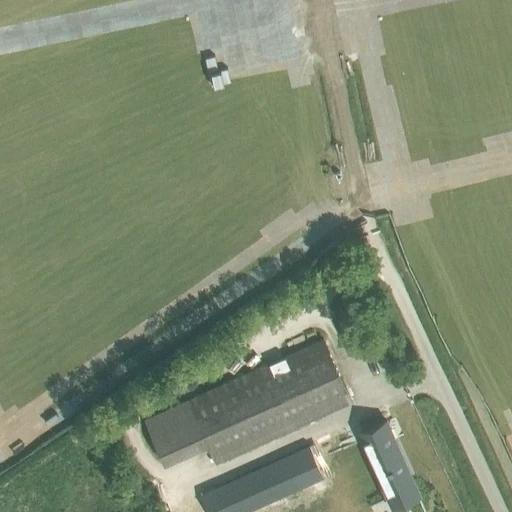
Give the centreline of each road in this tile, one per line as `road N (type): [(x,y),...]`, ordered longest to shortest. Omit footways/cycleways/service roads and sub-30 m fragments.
road 1 (unclassified): [(501,511),(376,243)]
road 2 (track): [(376,243),(319,0)]
